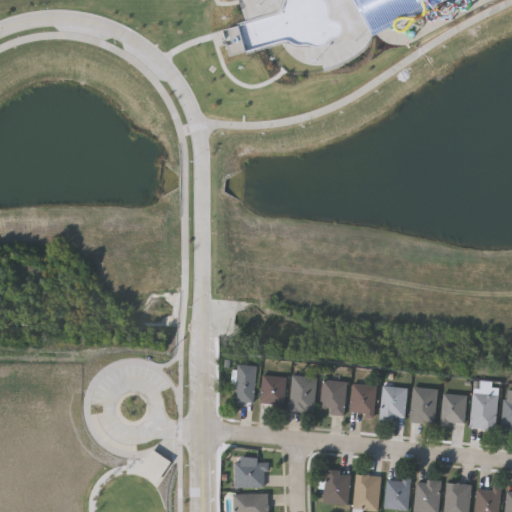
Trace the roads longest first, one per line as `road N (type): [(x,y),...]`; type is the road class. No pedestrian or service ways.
road 1 (tertiary): [(0,28),(60,18),(120,33),(162,62),(192,107),(204,193),(207,431)]
road 2 (residential): [(207,431),(511,461)]
